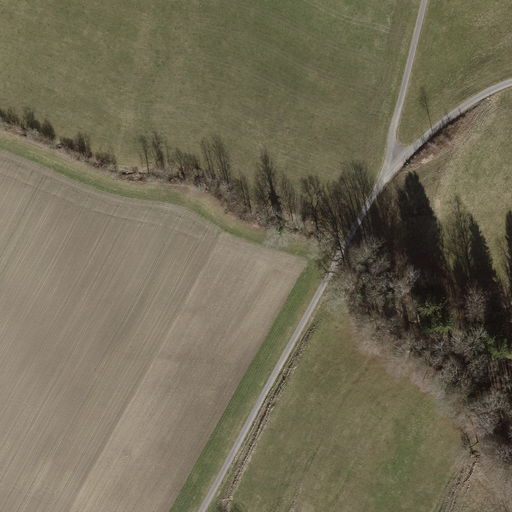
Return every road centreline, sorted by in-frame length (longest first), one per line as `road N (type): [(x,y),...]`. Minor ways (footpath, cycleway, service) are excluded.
road 1 (track): [(201,511),(392,168)]
road 2 (track): [(392,168),(392,135),(425,0)]
road 3 (track): [(392,168),(471,101),(511,82)]
